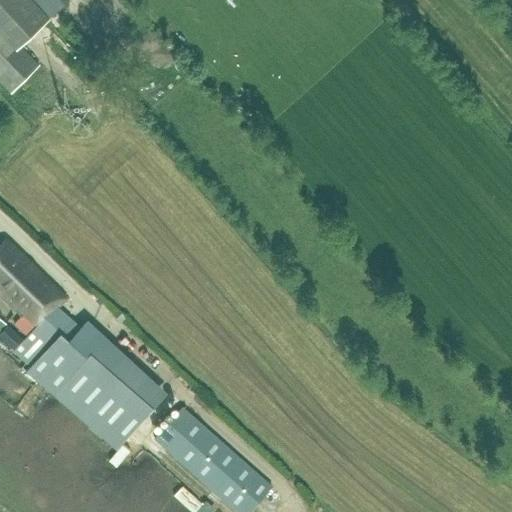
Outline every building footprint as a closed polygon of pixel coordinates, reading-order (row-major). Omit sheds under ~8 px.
[(59,0),(43,0),(55,17),(66,10),(59,0)] [(0,81),(12,93),(38,66),(20,47),(15,51),(0,34),(0,81)] [(57,337),(42,322),(65,298),(6,241),(0,247),(0,294),(22,315),(13,325),(25,336),(13,353),(28,369),(26,371),(115,451),(166,394),(85,321),(67,341),(60,334),(57,337)] [(0,339),(12,350),(22,338),(0,320),(0,339)] [(6,380),(0,387),(0,396),(11,405),(21,391),(6,380)] [(179,409),(150,440),(229,511),(248,511),(268,491),(179,409)]
